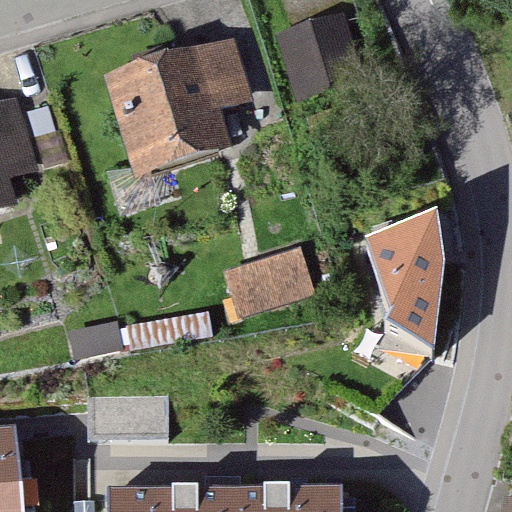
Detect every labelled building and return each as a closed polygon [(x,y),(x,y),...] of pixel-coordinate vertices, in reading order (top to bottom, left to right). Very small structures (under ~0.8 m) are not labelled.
[(353,20),(289,39),(308,103),(373,83),(353,20)] [(247,40),(117,79),(148,184),(243,155),(230,113),(266,102),(247,40)] [(13,104),(0,107),(0,226),(45,213),(13,104)] [(376,246),(392,364),(452,356),(436,238),(376,246)] [(225,274),(235,322),(313,307),(304,258),(225,274)] [(89,400),(91,442),(171,439),(169,397),(89,400)] [(68,511),(67,502),(0,507),(0,511),(68,511)]
